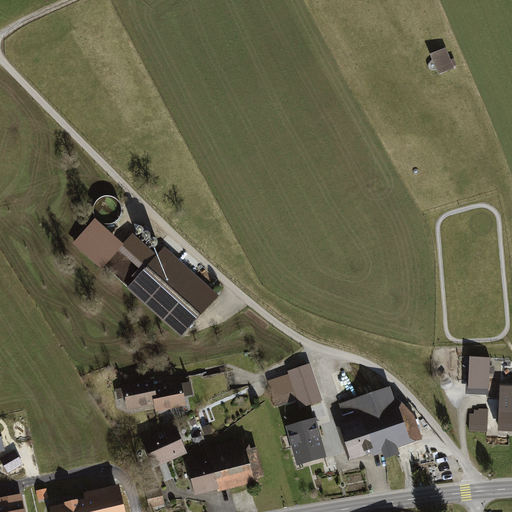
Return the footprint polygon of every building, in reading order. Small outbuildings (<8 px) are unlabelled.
[(445,49),(432,55),(433,58),(429,64),(428,66),(428,68),(429,69),(431,70),(438,70),(440,74),(453,69),(453,67),(456,66),(453,60),(450,61),(445,49)] [(75,243),(101,267),(118,248),(92,224),(75,243)] [(136,280),(157,256),(132,233),(118,249),(139,268),(132,276),(136,280)] [(217,296),(164,248),(157,256),(136,280),(128,288),(181,336),(217,296)] [(490,358),(470,357),(468,388),(489,389),(490,358)] [(308,365),(289,371),(302,407),(320,400),(308,365)] [(228,392),(224,372),(205,376),(210,400),(228,392)] [(152,382),(124,387),(128,408),(156,402),(153,390),(152,382)] [(511,383),(500,383),(499,426),(505,426),(506,427),(506,428),(508,429),(509,429),(510,427),(510,426),(511,426),(511,383)] [(180,384),(153,390),(156,402),(157,410),(184,404),(180,384)] [(348,428),(342,429),(351,456),(383,445),(386,456),(396,453),(392,442),(416,434),(412,421),(402,424),(393,397),(391,398),(389,390),(376,394),(341,405),(348,428)] [(277,405),(291,400),(288,394),(274,399),(277,405)] [(479,415),(470,415),(469,430),(487,431),(488,409),(480,409),(479,415)] [(314,420),(288,427),(297,458),(309,454),(311,460),(324,457),(314,420)] [(173,431),(146,443),(156,464),(183,452),(173,431)] [(198,460),(190,462),(197,491),(261,474),(256,450),(230,457),(228,445),(208,450),(212,462),(200,465),(198,460)] [(409,453),(411,460),(418,459),(420,465),(433,460),(430,450),(424,452),(423,450),(409,453)] [(15,451),(1,460),(8,472),(22,464),(15,451)] [(53,488),(37,491),(39,498),(46,496),(47,499),(55,497),(53,488)] [(67,506),(53,509),(53,511),(122,511),(117,488),(107,490),(109,496),(77,504),(76,501),(66,504),(67,506)] [(160,489),(146,493),(149,506),(164,503),(160,489)] [(0,511),(23,511),(20,495),(0,498),(0,511)]
